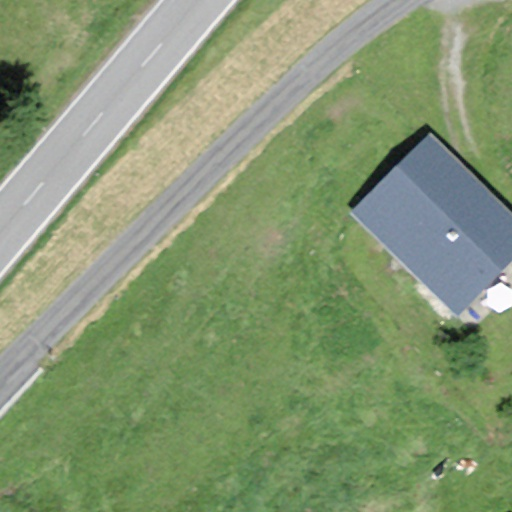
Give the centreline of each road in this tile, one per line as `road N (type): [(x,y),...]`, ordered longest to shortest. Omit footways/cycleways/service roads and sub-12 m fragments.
road 1 (unclassified): [(0,380),(224,150),(397,0)]
road 2 (primary): [(0,228),(192,0)]
